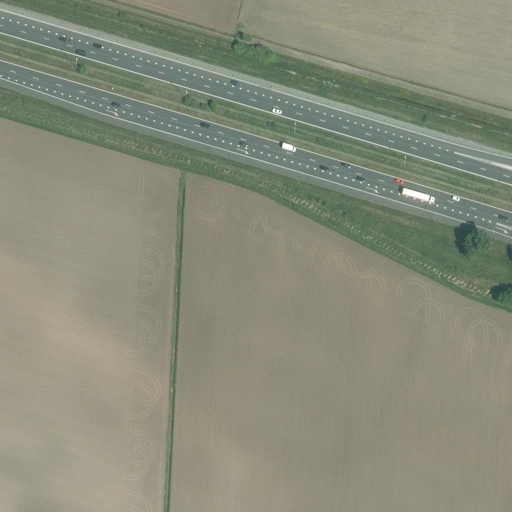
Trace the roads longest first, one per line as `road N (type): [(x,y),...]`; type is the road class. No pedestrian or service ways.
road 1 (motorway): [(0,67),(502,215)]
road 2 (motorway): [(449,159),(0,26)]
road 3 (unclassified): [(511,114),(222,36)]
